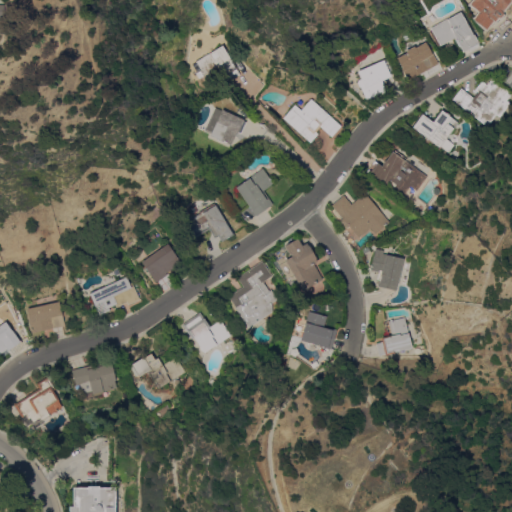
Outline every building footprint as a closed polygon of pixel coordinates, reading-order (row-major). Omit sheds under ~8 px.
[(511,0),(502,13),(502,14),(502,16),(501,17),(500,18),(497,18),(494,22),(492,21),(485,30),(473,20),(478,13),(469,5),(473,0),(511,0)] [(463,53),(456,40),(441,49),(430,28),(447,19),(448,20),(460,13),(473,36),(474,35),(479,44),(463,53)] [(407,53),(405,51),(415,46),(416,48),(425,42),(431,53),(432,53),(438,64),(408,80),(397,58),(407,53)] [(193,66),(197,63),(196,61),(223,45),(233,61),(232,62),(236,68),(223,76),(220,71),(207,79),(202,71),(198,73),(193,66)] [(381,81),(386,92),(366,101),(361,88),(359,88),(357,83),(357,81),(361,79),(358,72),(387,58),(393,71),(388,73),(390,77),(381,81)] [(511,88),(503,81),(511,69),(511,88)] [(474,97),(477,92),(475,90),(483,79),(493,86),(496,82),(511,94),(511,102),(500,117),(497,115),(488,126),(453,100),(462,88),(474,97)] [(300,110),(311,99),(341,126),(331,137),(320,127),(316,132),(318,134),(310,143),(282,118),(294,105),(300,110)] [(243,120),(237,134),(236,133),(230,145),(210,136),(221,110),(243,120)] [(423,114),(433,122),(442,110),(459,122),(454,128),(455,128),(447,139),(455,145),(449,153),(441,147),(440,148),(413,127),(423,114)] [(417,191),(410,186),(401,200),(391,193),(393,191),(387,187),(370,176),(371,175),(367,172),(375,161),(382,166),(383,164),(384,162),(387,159),(393,152),(394,152),(396,150),(404,156),(402,158),(406,161),(428,176),(417,191)] [(261,169),(272,184),(262,191),(272,205),(255,217),(234,188),(261,169)] [(352,204),(365,193),(388,221),(385,223),(387,225),(376,234),(371,228),(360,238),(350,226),(347,229),(341,221),(343,219),(332,205),(344,195),(352,204)] [(222,241),(219,235),(216,237),(211,229),(194,240),(184,223),(215,204),(234,234),(222,241)] [(293,257),(286,246),(299,239),(303,246),(307,243),(309,246),(310,246),(317,259),(317,260),(318,262),(315,264),(323,280),(303,291),(286,261),(293,257)] [(169,243),(182,263),(167,273),(168,274),(156,283),(142,262),(169,243)] [(384,251),(384,254),(388,255),(404,258),(397,291),(378,286),(379,282),(380,283),(381,280),(378,280),(379,272),(371,270),(376,249),(384,251)] [(263,261),(273,276),(264,282),(270,291),(272,290),(278,300),(273,304),(273,313),(249,329),(235,308),(236,308),(229,297),(244,287),(238,278),(263,261)] [(127,305),(126,303),(117,307),(116,305),(108,308),(109,311),(99,315),(90,295),(126,278),(130,286),(132,285),(139,300),(127,305)] [(59,301),(64,326),(31,333),(26,309),(59,301)] [(327,316),(324,326),(337,330),(332,349),(326,347),(301,340),(309,311),(327,316)] [(200,312),(211,327),(221,320),(232,335),(205,354),(195,338),(193,340),(182,325),(200,312)] [(405,318),(412,348),(395,352),(395,353),(386,355),(386,354),(380,356),(377,344),(383,342),(382,337),(390,335),(390,336),(392,335),(388,322),(405,318)] [(20,342),(8,351),(7,349),(0,354),(0,325),(5,322),(20,342)] [(159,390),(151,377),(150,377),(147,373),(140,377),(140,376),(136,379),(129,368),(152,354),(156,360),(158,358),(163,365),(177,357),(186,372),(159,390)] [(104,391),(104,393),(94,396),(93,391),(77,395),(71,370),(112,361),(117,380),(116,380),(117,388),(104,391)] [(44,390),(51,386),(60,401),(59,401),(63,407),(42,420),(40,418),(33,422),(31,418),(29,419),(26,415),(22,417),(14,404),(42,387),(44,390)] [(88,488),(88,486),(100,486),(100,488),(116,487),(116,511),(69,511),(69,506),(73,507),(74,488),(88,488)]
